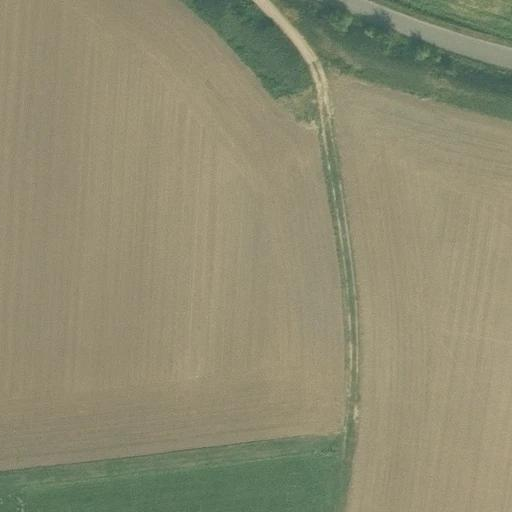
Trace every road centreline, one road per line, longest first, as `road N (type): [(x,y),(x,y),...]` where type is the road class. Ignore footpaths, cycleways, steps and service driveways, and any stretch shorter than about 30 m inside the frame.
road 1 (track): [(260,0),(315,67),(336,155),(354,398),(340,511)]
road 2 (track): [(0,483),(351,435)]
